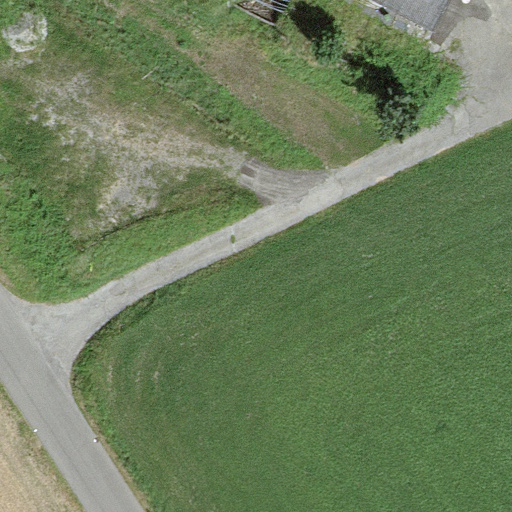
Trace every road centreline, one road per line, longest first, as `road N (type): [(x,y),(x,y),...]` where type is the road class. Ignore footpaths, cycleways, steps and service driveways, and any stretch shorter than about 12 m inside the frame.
road 1 (track): [(23,352),(68,320),(511,91)]
road 2 (tertiary): [(122,511),(0,317)]
